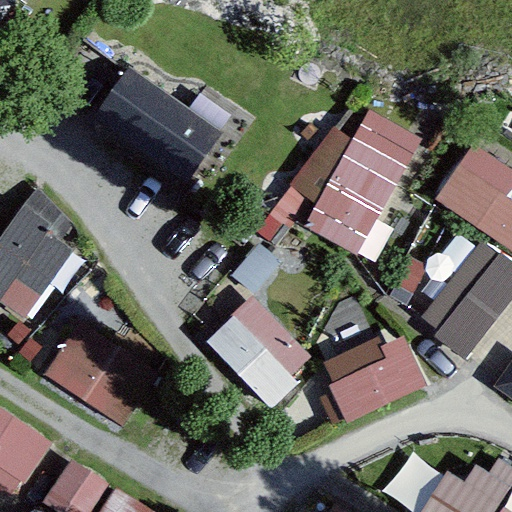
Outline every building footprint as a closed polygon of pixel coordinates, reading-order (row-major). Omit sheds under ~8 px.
[(22,0),(0,0),(0,29),(22,0)] [(148,71),(112,120),(202,187),(238,138),(148,71)] [(431,131),(359,85),(291,190),(363,237),(431,131)] [(511,160),(480,136),(443,186),(504,231),(446,310),(485,339),(511,302),(511,160)] [(16,217),(0,205),(0,303),(27,324),(102,223),(43,180),(16,217)] [(297,308),(263,280),(228,323),(262,351),(297,308)] [(419,382),(415,331),(340,337),(344,388),(419,382)] [(152,332),(68,339),(71,380),(155,374),(152,332)] [(157,511),(51,429),(0,390),(0,487),(32,511),(46,511),(60,495),(82,511),(157,511)] [(511,511),(511,455),(428,507),(430,511),(511,511)] [(383,511),(354,482),(324,511),(323,511),(383,511)]
